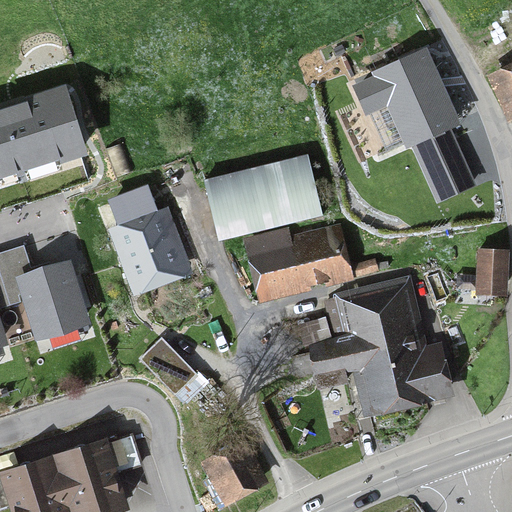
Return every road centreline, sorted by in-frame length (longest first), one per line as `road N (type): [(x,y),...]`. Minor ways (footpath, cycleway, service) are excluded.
road 1 (residential): [(200,511),(160,393),(135,383),(0,431)]
road 2 (unclassified): [(511,182),(433,0)]
road 3 (secondary): [(469,440),(323,511)]
